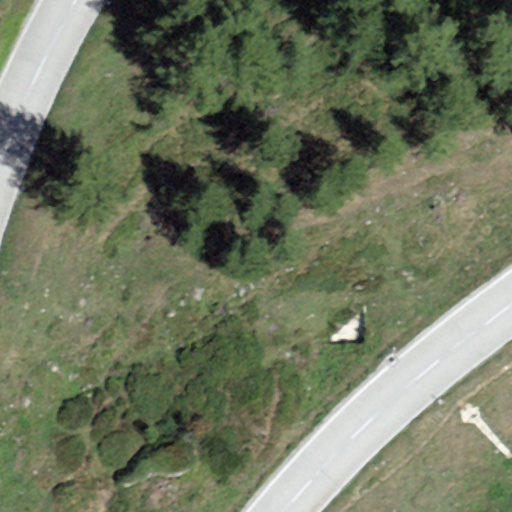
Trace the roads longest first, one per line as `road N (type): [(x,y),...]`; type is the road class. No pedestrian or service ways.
road 1 (secondary): [(511,302),(403,387),(279,511)]
road 2 (secondary): [(0,149),(72,0)]
